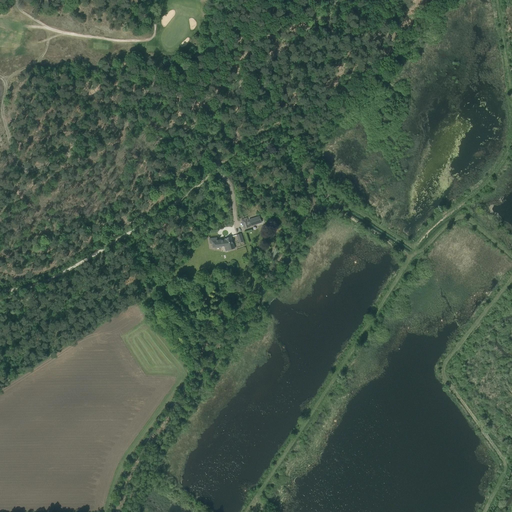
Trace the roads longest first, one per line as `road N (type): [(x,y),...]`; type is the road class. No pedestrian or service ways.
road 1 (track): [(0,292),(72,268),(212,174),(228,188),(235,226)]
road 2 (track): [(151,0),(154,34),(126,41),(54,31),(17,0)]
